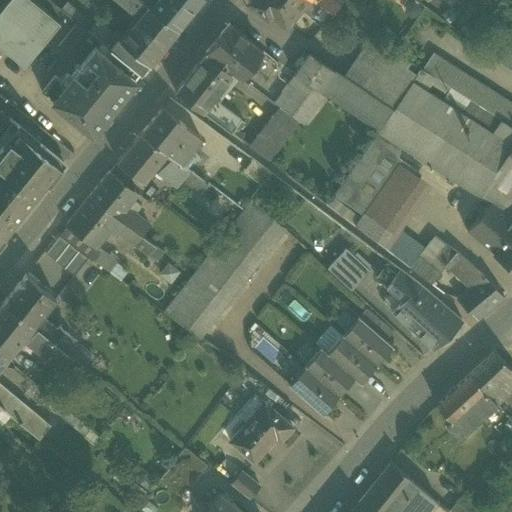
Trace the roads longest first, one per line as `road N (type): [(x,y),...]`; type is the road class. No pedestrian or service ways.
road 1 (residential): [(222,0),(0,275)]
road 2 (residential): [(511,311),(437,375),(320,511)]
